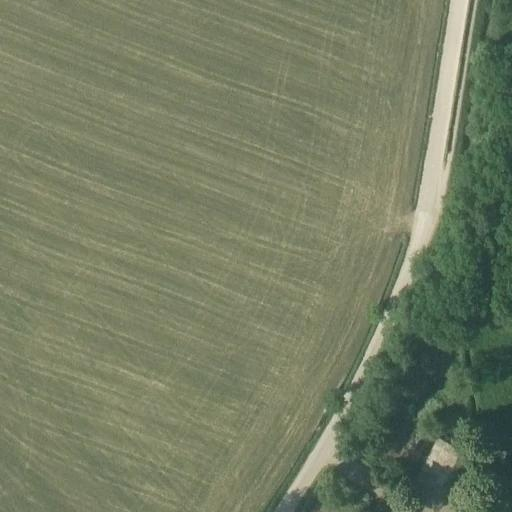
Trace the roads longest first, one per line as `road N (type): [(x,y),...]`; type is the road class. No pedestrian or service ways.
road 1 (unclassified): [(280,511),(375,359),(421,220)]
road 2 (track): [(421,220),(456,0)]
